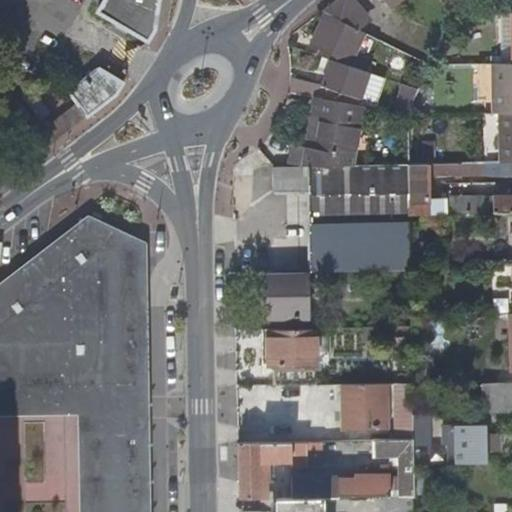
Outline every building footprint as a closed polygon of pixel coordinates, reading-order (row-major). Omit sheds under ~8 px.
[(102,0),(97,10),(147,39),(154,28),(158,0),(102,0)] [(355,0),(335,0),(323,10),(324,10),(329,13),(353,26),(367,15),(355,0)] [(357,55),(367,33),(353,26),(329,13),(313,42),(322,47),(319,53),(323,55),(333,59),(327,74),(324,84),(291,76),(291,80),(291,87),(290,91),(315,96),(361,104),(363,97),(378,103),(387,78),(369,72),(373,60),(357,55)] [(333,59),(323,55),(318,70),(327,74),(333,59)] [(511,111),(511,61),(493,62),(493,112),(500,112),(511,111)] [(77,102),(60,114),(70,127),(86,115),(117,92),(123,82),(97,68),(68,90),(77,102)] [(405,88),(400,112),(407,113),(417,91),(405,88)] [(350,165),(362,105),(361,104),(315,96),(312,112),(321,114),(314,146),(305,145),(291,143),(286,166),(350,165)] [(511,111),(500,112),(500,163),(511,162),(511,111)] [(321,114),(312,112),(305,145),(314,146),(321,114)] [(30,138),(39,151),(70,127),(60,114),(30,138)] [(257,164),(266,156),(258,147),(255,150),(249,154),(257,164)] [(436,164),(437,171),(437,175),(482,174),(482,163),(436,164)] [(310,249),(310,271),(409,269),(409,264),(409,245),(409,213),(408,164),(350,165),(286,166),(275,166),(271,166),(271,191),(308,191),(310,249)] [(428,171),(428,164),(408,164),(409,213),(421,213),(421,199),(429,199),(428,171)] [(511,193),(446,195),(447,213),(511,211),(511,193)] [(135,387),(133,235),(88,213),(0,281),(0,401),(89,400),(95,400),(102,388),(135,387)] [(136,424),(136,511),(149,511),(145,241),(133,235),(135,387),(136,424)] [(421,245),(409,245),(409,264),(422,264),(421,245)] [(310,271),(310,249),(273,250),(273,259),(267,259),(267,271),(308,271),(310,271)] [(309,317),(308,271),(267,271),(268,318),(309,317)] [(316,316),(317,327),(339,327),(339,316),(316,316)] [(267,328),(268,364),(292,364),(292,370),(274,370),(275,384),(317,384),(316,327),(267,328)] [(511,380),(485,381),(486,412),(511,411),(511,380)] [(386,427),(385,383),(343,384),(344,428),(386,427)] [(136,424),(135,387),(102,388),(95,400),(89,400),(90,424),(136,424)] [(91,511),(90,424),(89,400),(0,401),(0,416),(77,415),(78,511),(91,511)] [(428,415),(414,415),(414,437),(429,436),(428,415)] [(447,425),(448,463),(487,462),(486,449),(500,449),(499,435),(486,435),(485,422),(454,422),(454,425),(447,425)] [(136,511),(136,424),(90,424),(91,511),(136,511)] [(399,474),(399,495),(413,495),(412,463),(412,438),(372,438),(372,456),(399,455),(399,474)] [(342,462),(342,439),(237,441),(238,497),(262,497),(261,480),(270,480),(270,459),(290,459),(290,462),(342,462)] [(386,488),(386,474),(287,474),(288,497),(324,496),(383,495),(389,495),(389,488),(386,488)] [(399,495),(399,474),(386,474),(386,488),(389,488),(389,495),(399,495)] [(383,511),(413,511),(413,495),(399,495),(389,495),(383,495),(383,511)] [(323,511),(324,496),(288,497),(275,497),(275,511),(323,511)]
